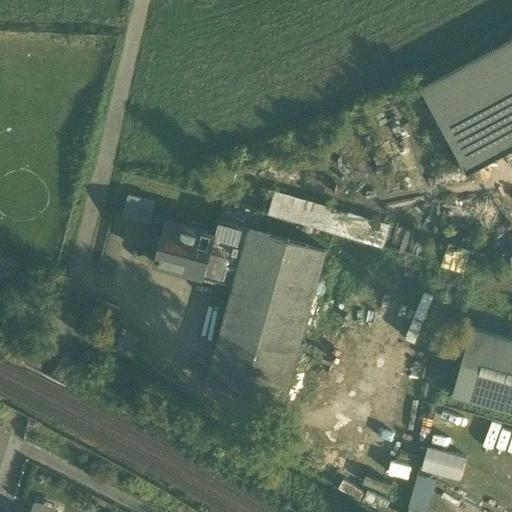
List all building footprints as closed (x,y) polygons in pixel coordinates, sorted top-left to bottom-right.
[(511,41),(427,87),(469,167),(511,143),(511,41)] [(383,245),(389,222),(275,190),(269,213),(383,245)] [(122,216),(149,224),(155,202),(128,194),(122,216)] [(154,263),(202,277),(214,233),(166,220),(154,263)] [(202,277),(233,286),(249,229),(218,220),(214,233),(202,277)] [(326,250),(249,229),(233,286),(206,383),(283,405),(326,250)] [(418,290),(409,313),(421,318),(430,295),(418,290)] [(200,338),(203,328),(173,319),(170,329),(200,338)] [(453,395),(511,411),(511,338),(472,327),(453,395)] [(245,425),(262,436),(268,427),(250,416),(245,425)] [(467,456),(428,445),(421,469),(461,480),(467,456)] [(427,511),(436,479),(418,474),(409,506),(427,511)] [(57,511),(58,511),(33,503),(30,511),(57,511)]
